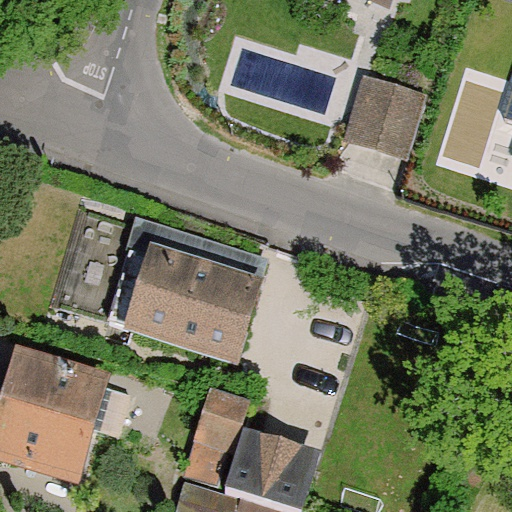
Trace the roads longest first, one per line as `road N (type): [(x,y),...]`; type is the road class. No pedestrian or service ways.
road 1 (residential): [(511,279),(95,136)]
road 2 (residential): [(135,0),(95,136)]
